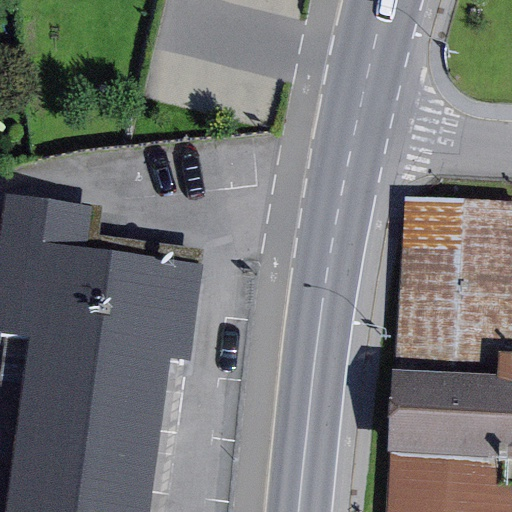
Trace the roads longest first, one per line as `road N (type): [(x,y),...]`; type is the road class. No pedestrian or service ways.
road 1 (primary): [(366,122),(305,511)]
road 2 (residential): [(366,122),(511,140)]
road 3 (primary): [(395,0),(366,122)]
